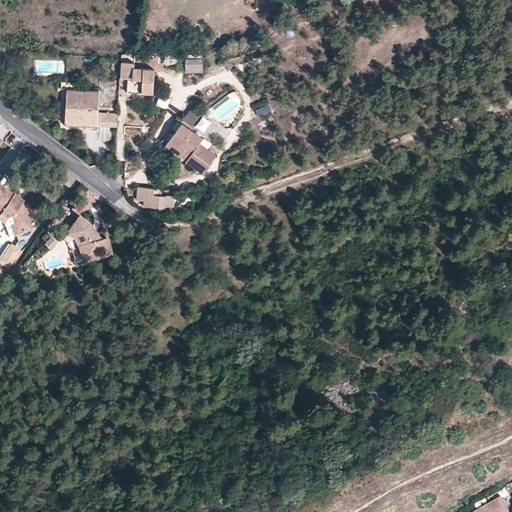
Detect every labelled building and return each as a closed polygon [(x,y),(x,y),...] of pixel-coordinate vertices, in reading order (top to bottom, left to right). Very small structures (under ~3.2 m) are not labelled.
[(164,56),(163,63),(175,65),(176,58),(164,56)] [(185,60),(185,73),(202,73),(202,59),(185,60)] [(134,65),(120,65),(120,81),(128,81),(128,89),(143,90),(143,94),(154,95),(154,71),(134,70),(134,65)] [(97,113),(98,91),(66,90),(64,126),(78,127),(78,123),(97,124),(97,113)] [(211,120),(201,113),(205,108),(195,101),(182,119),(201,133),(211,120)] [(255,108),(257,116),(269,113),(267,104),(255,108)] [(97,124),(97,128),(117,129),(118,114),(97,113),(97,124)] [(181,124),(168,141),(189,157),(185,161),(201,174),(215,155),(199,143),(201,140),(181,124)] [(165,146),(185,161),(189,157),(168,141),(165,146)] [(18,196),(0,183),(0,210),(1,211),(8,216),(12,214),(15,221),(11,223),(16,233),(32,226),(21,202),(21,203),(16,199),(18,196)] [(166,197),(159,197),(153,196),(153,190),(138,188),(137,201),(144,202),(143,207),(165,210),(166,207),(172,207),(173,197),(166,196),(166,197)] [(15,221),(12,214),(8,216),(1,211),(0,212),(0,218),(5,221),(11,235),(16,233),(11,223),(15,221)] [(89,222),(78,215),(69,229),(76,233),(74,236),(79,245),(81,252),(84,251),(86,260),(111,255),(108,238),(101,240),(89,222)] [(76,233),(69,229),(63,238),(68,241),(72,248),(76,262),(86,260),(84,251),(81,252),(79,245),(74,236),(76,233)] [(51,253),(59,245),(49,235),(40,242),(51,253)] [(0,263),(12,270),(23,251),(9,242),(0,257),(0,263)] [(502,497),(475,511),(510,511),(508,507),(502,497)]
